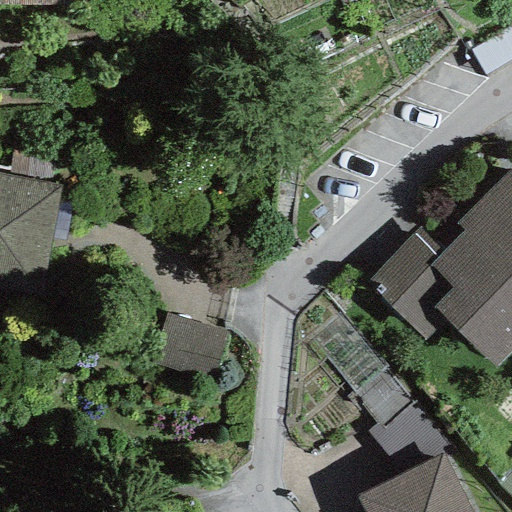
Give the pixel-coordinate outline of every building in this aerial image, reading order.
[(511,166),(455,224),(463,232),(442,253),(430,265),(452,287),(431,308),(445,321),(494,369),(511,350),(511,166)] [(60,184),(0,173),(0,288),(41,296),(60,184)] [(430,265),(442,253),(418,229),(365,282),(425,341),(445,321),(431,308),(452,287),(430,265)] [(422,391),(368,432),(402,475),(442,455),(453,438),(422,391)] [(402,475),(357,497),(364,511),(470,511),(442,455),(402,475)]
